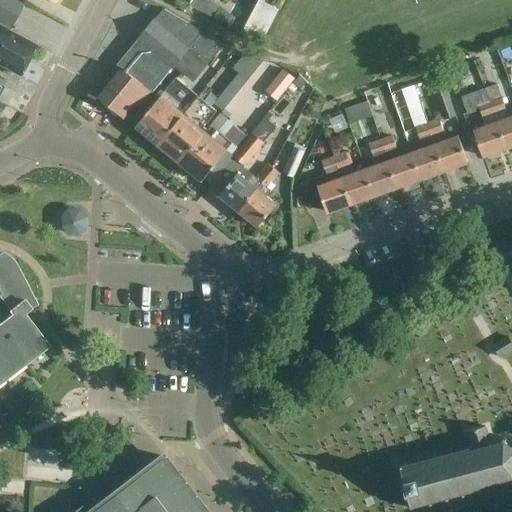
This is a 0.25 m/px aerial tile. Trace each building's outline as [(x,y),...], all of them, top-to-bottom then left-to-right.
[(22,6),(11,0),(0,0),(0,65),(18,76),(34,47),(8,32),(22,6)] [(214,19),(214,18),(227,25),(233,15),(219,9),(220,6),(209,0),(192,0),(190,6),(214,19)] [(272,22),(279,10),(259,0),(258,0),(252,12),(272,22)] [(141,106),(151,93),(174,66),(193,83),(210,60),(224,44),(163,8),(116,64),(122,69),(99,96),(123,115),(135,102),(141,106)] [(238,73),(247,80),(248,80),(263,61),(252,55),(242,57),(233,68),(239,72),(238,73)] [(271,97),(276,101),(281,95),(294,78),(282,69),(266,90),(264,92),(271,97)] [(222,110),(247,80),(238,73),(238,72),(213,103),(222,110)] [(175,77),(161,94),(135,125),(157,143),(183,112),(182,112),(187,106),(188,106),(197,95),(175,77)] [(444,82),(432,86),(445,120),(457,116),(444,82)] [(507,109),(502,97),(498,83),(485,88),(506,148),(511,145),(511,117),(510,118),(507,109)] [(414,85),(403,89),(416,127),(426,123),(427,123),(414,85)] [(480,110),(483,117),(486,127),(473,131),(482,156),(506,148),(485,88),(461,96),(467,114),(480,110)] [(157,143),(179,162),(205,131),(198,125),(200,121),(204,124),(215,111),(197,95),(188,106),(187,106),(182,112),(183,112),(157,143)] [(205,131),(179,162),(200,180),(226,149),(234,155),(235,155),(249,137),(220,113),(206,131),(205,131)] [(432,136),(436,145),(434,145),(443,170),(467,161),(458,137),(448,140),(440,118),(427,123),(426,123),(431,136),(432,136)] [(421,140),(431,136),(426,123),(416,127),(421,140)] [(252,133),(249,137),(235,155),(244,164),(262,141),(252,133)] [(401,157),(397,148),(398,148),(393,135),(380,140),(397,187),(420,178),(411,154),(401,157)] [(424,149),(411,154),(420,178),(443,170),(434,145),(436,145),(432,136),(431,136),(421,140),(424,149)] [(369,144),(377,166),(365,170),(373,195),(397,187),(380,140),(369,144)] [(294,178),(305,152),(307,148),(296,143),(294,147),(291,153),(285,166),(282,173),(294,178)] [(280,164),(285,166),(291,153),(285,151),(280,164)] [(345,154),(334,158),(338,169),(350,203),(373,195),(365,170),(354,174),(350,165),(345,154)] [(326,171),(330,183),(319,187),(316,178),(301,184),(310,209),(323,204),(326,212),(350,203),(338,169),(334,158),(334,156),(322,161),(325,171),(326,171)] [(262,172),(272,180),(279,173),(268,164),(262,172)] [(256,178),(257,177),(243,165),(219,194),(238,210),(262,182),(256,178)] [(262,172),(257,177),(256,178),(262,182),(238,210),(257,226),(276,204),(267,196),(276,185),(271,182),(272,180),(262,172)] [(0,295),(2,300),(10,294),(17,303),(10,309),(16,317),(0,329),(0,382),(47,346),(23,314),(30,309),(25,303),(32,298),(15,266),(9,259),(2,254),(0,256),(0,295)] [(149,298),(149,287),(130,286),(129,297),(149,298)] [(153,291),(152,325),(164,325),(165,291),(153,291)] [(511,351),(511,344),(507,336),(492,345),(501,358),(511,351)] [(462,498),(465,497),(464,493),(477,490),(478,493),(480,493),(480,491),(484,490),(483,485),(498,481),(500,486),(503,485),(502,481),(511,478),(511,446),(506,442),(507,439),(502,438),(501,443),(492,445),(491,440),(488,441),(485,427),(467,432),(471,446),(469,447),(468,445),(465,445),(467,450),(453,454),(452,450),(449,450),(450,455),(437,458),(436,454),(433,455),(434,459),(421,463),(420,458),(417,459),(418,464),(402,468),(399,466),(398,468),(401,470),(411,506),(409,508),(412,510),(414,506),(429,503),(430,506),(433,505),(432,502),(445,498),(446,502),(449,501),(448,497),(461,494),(462,498)] [(208,511),(164,457),(97,509),(96,505),(87,508),(77,510),(78,511),(208,511)]
